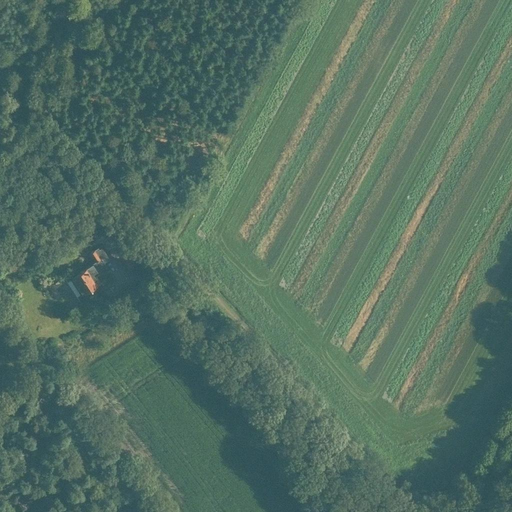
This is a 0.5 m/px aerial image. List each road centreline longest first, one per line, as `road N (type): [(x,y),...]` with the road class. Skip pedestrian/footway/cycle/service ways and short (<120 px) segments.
road 1 (track): [(171,245),(393,485),(453,492),(511,473)]
road 2 (track): [(307,0),(171,245)]
road 3 (track): [(73,135),(171,245)]
